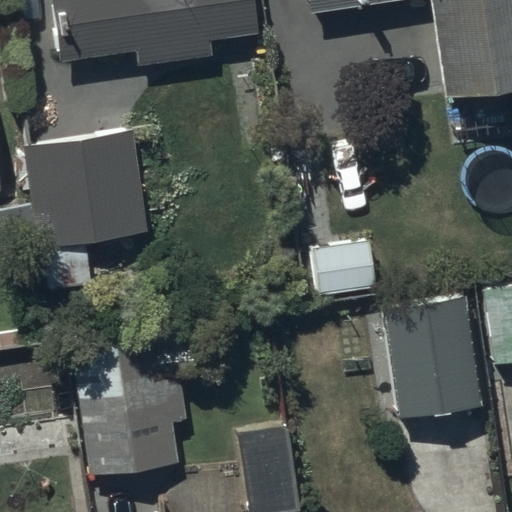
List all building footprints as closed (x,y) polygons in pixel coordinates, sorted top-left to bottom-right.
[(53,0),(56,20),(133,11),(135,31),(216,21),(213,0),(53,0)] [(511,0),(415,0),(424,58),(511,44),(511,0)] [(128,121),(21,135),(34,236),(141,222),(128,121)] [(374,274),(367,231),(308,240),(315,283),(374,274)] [(511,348),(511,276),(480,280),(489,352),(511,348)] [(463,283),(380,296),(397,404),(479,391),(463,283)] [(174,324),(69,338),(85,463),(174,452),(169,412),(186,410),(174,324)] [(281,511),(280,494),(149,509),(149,511),(281,511)]
